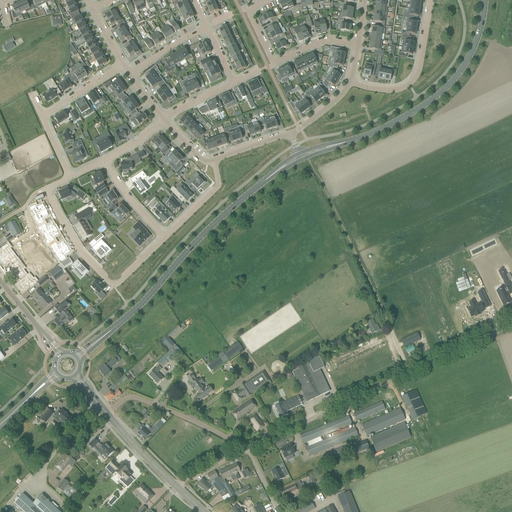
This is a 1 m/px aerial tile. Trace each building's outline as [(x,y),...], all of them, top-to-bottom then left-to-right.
[(26,0),(21,2),(26,13),(34,9),(32,6),(32,5),(29,6),(27,3),(26,0)] [(41,6),(38,0),(32,0),(35,4),(32,6),(34,9),(34,10),(37,9),(36,8),(41,6)] [(43,0),(38,0),(41,6),(43,9),(47,7),(46,4),(43,0)] [(137,0),(136,0),(133,2),(136,8),(133,10),(135,13),(136,16),(140,15),(138,12),(142,10),(137,0)] [(144,4),(142,0),(137,0),(142,10),(146,8),(147,11),(151,10),(149,6),(147,3),(144,4)] [(284,0),(285,1),(284,1),(290,12),(294,10),(296,12),(299,12),(297,6),(293,7),(289,0),(284,0)] [(300,0),(301,4),(297,6),(299,12),(302,11),(307,10),(307,8),(306,0),(300,0)] [(312,10),(316,9),(315,3),(312,3),(311,0),(306,0),(307,8),(312,7),(312,10)] [(319,5),(324,5),(323,0),(317,0),(318,3),(315,3),(316,9),(319,9),(319,5)] [(323,0),(324,5),(324,7),(330,7),(330,8),(333,8),(333,3),(332,2),(329,2),(329,0),(323,0)] [(74,1),(66,5),(68,9),(69,11),(68,12),(77,7),(75,8),(74,6),(76,5),(74,1)] [(130,3),(126,5),(131,15),(135,13),(133,10),(136,8),(133,2),(133,1),(130,3)] [(175,3),(174,3),(175,6),(178,11),(189,6),(186,1),(181,3),(179,1),(177,2),(175,3)] [(217,5),(215,1),(211,3),(206,5),(208,10),(213,7),(217,5)] [(290,12),(284,1),(283,2),(283,1),(280,2),(280,3),(279,4),(282,10),(280,12),(282,17),(285,16),(285,15),(290,12)] [(21,2),(17,5),(22,15),(21,14),(21,13),(25,11),(26,12),(26,13),(21,2)] [(346,5),(340,4),(340,7),(342,8),(341,13),(347,14),(352,14),(353,13),(354,13),(354,10),(353,10),(353,9),(346,8),(346,5)] [(22,15),(17,5),(12,7),(13,10),(11,11),(13,19),(14,19),(16,18),(17,18),(17,17),(21,15),(22,15)] [(213,7),(208,10),(211,15),(220,10),(217,5),(213,7)] [(182,16),(191,11),(189,6),(178,11),(180,17),(182,16)] [(77,7),(68,12),(70,16),(71,18),(79,14),(78,12),(79,11),(77,7)] [(118,16),(119,16),(116,10),(113,12),(112,9),(110,10),(111,13),(106,16),(109,21),(118,16)] [(405,17),(413,19),(414,16),(419,17),(420,11),(410,10),(410,9),(409,9),(408,15),(403,14),(403,17),(405,17)] [(182,16),(181,16),(184,21),(186,21),(188,25),(193,23),(191,18),(193,17),(194,17),(191,11),(182,16)] [(271,20),(272,23),(278,20),(276,17),(275,17),(273,12),(263,17),(261,18),(262,19),(261,19),(262,22),(263,22),(264,23),(271,20)] [(338,21),(344,22),(344,19),(352,20),(352,19),(353,19),(353,16),(352,16),(352,14),(347,14),(341,13),(340,13),(339,18),(338,18),(338,21)] [(80,17),(79,14),(71,18),(73,21),(72,21),(74,25),(83,20),(81,16),(80,17)] [(60,16),(52,17),(53,26),(62,25),(60,16)] [(118,16),(109,21),(111,26),(112,26),(117,23),(119,26),(121,25),(124,23),(123,20),(120,21),(118,16)] [(383,18),(375,16),(374,22),(378,23),(378,25),(384,26),(385,18),(383,18)] [(412,22),(413,19),(405,17),(403,17),(402,20),(406,21),(405,27),(406,28),(416,29),(417,23),(412,22)] [(324,19),(318,20),(320,26),(321,33),(322,32),(322,33),(326,33),(325,32),(327,31),(324,19)] [(83,20),(74,25),(75,24),(77,26),(78,30),(86,26),(85,22),(83,23),(81,21),(83,20)] [(170,37),(173,34),(169,29),(172,27),(170,23),(168,20),(165,22),(167,25),(164,28),(170,37)] [(278,20),(272,23),(274,26),(267,29),(268,31),(267,31),(268,34),(269,34),(270,35),(280,30),(277,25),(280,24),(278,20)] [(320,26),(318,20),(313,22),(316,34),(317,33),(317,35),(320,34),(320,33),(321,33),(320,26)] [(176,32),(180,30),(174,21),(170,23),(172,27),(169,29),(173,34),(174,35),(177,33),(176,32)] [(343,25),(344,22),(338,21),(337,24),(341,25),(340,30),(350,32),(350,31),(351,31),(352,28),(351,27),(351,26),(343,25)] [(121,25),(119,26),(120,29),(115,32),(118,37),(128,31),(125,26),(126,26),(124,23),(121,25)] [(373,28),(372,33),(381,35),(384,35),(385,30),(384,29),(384,26),(378,25),(378,28),(373,28)] [(86,26),(78,30),(79,30),(80,33),(82,36),(90,32),(88,29),(86,30),(85,27),(86,26)] [(228,31),(230,31),(227,26),(218,30),(221,35),(227,32),(228,31)] [(302,35),(304,39),(305,38),(305,39),(308,38),(307,37),(309,36),(304,26),(299,29),(302,35)] [(162,33),(166,39),(170,37),(164,28),(160,30),(158,27),(155,29),(157,32),(159,35),(162,33)] [(303,39),(304,39),(302,35),(299,29),(298,27),(293,29),(290,30),(293,36),(295,34),(299,41),(300,41),(300,42),(303,40),(303,39)] [(401,32),(401,36),(410,37),(410,34),(415,35),(416,29),(406,28),(406,33),(401,32)] [(280,40),(286,37),(284,33),(283,34),(281,29),(280,30),(270,35),(270,36),(269,36),(270,39),(271,38),(272,40),(279,36),(280,40)] [(131,36),(128,31),(118,37),(121,42),(126,39),(128,42),(132,39),(131,36)] [(229,36),(231,36),(228,31),(227,32),(221,35),(223,39),(229,36)] [(90,32),(82,36),(83,39),(85,42),(93,38),(91,35),(89,36),(88,33),(90,32)] [(154,34),(160,43),(163,41),(163,42),(166,40),(166,39),(162,33),(159,35),(157,32),(154,34)] [(149,50),(153,48),(149,42),(152,40),(150,36),(148,33),(145,36),(147,38),(143,41),(149,50)] [(157,45),(160,43),(154,34),(150,36),(152,40),(149,42),(153,48),(157,46),(157,45)] [(233,40),(231,36),(229,36),(223,39),(225,44),(231,41),(233,40)] [(287,40),(286,37),(280,40),(282,43),(275,46),(278,51),(289,46),(286,41),(287,40)] [(404,42),(403,47),(413,49),(414,43),(409,42),(409,38),(401,37),(401,41),(404,42)] [(6,53),(15,48),(12,42),(14,41),(12,38),(6,41),(7,45),(3,47),(6,53)] [(87,45),(89,49),(97,44),(95,41),(93,42),(92,39),(93,39),(93,38),(85,42),(85,43),(86,42),(87,45)] [(132,39),(128,42),(129,44),(124,48),(127,53),(134,49),(137,47),(138,46),(133,38),(132,39)] [(231,41),(225,44),(227,49),(233,46),(235,45),(236,45),(234,39),(233,40),(231,41)] [(196,49),(198,53),(208,48),(206,43),(201,46),(200,43),(193,46),(195,50),(196,49)] [(97,44),(89,49),(90,51),(92,55),(100,51),(98,47),(96,48),(95,45),(97,45),(97,44)] [(381,51),(382,46),(370,44),(369,49),(374,50),(374,54),(383,56),(384,51),(381,51)] [(237,49),(235,45),(233,46),(227,49),(229,53),(234,51),(237,49)] [(142,54),(137,47),(134,49),(127,53),(130,57),(130,58),(136,54),(137,57),(142,54)] [(331,47),(329,58),(332,58),(344,61),(344,58),(345,58),(346,55),(345,54),(338,52),(339,49),(331,47)] [(413,49),(403,47),(402,53),(399,52),(398,56),(406,57),(407,54),(412,55),(413,49)] [(184,48),(179,52),(184,60),(186,62),(193,58),(188,50),(186,52),(184,48)] [(208,48),(198,53),(200,57),(199,58),(200,61),(206,58),(205,55),(211,53),(210,51),(211,51),(210,49),(209,49),(208,48)] [(229,53),(232,58),(237,55),(240,53),(238,49),(237,49),(234,51),(229,53)] [(100,51),(92,55),(93,55),(96,61),(103,57),(102,53),(100,54),(99,52),(100,51)] [(184,60),(179,52),(174,55),(179,63),(180,63),(184,60)] [(237,55),(232,58),(234,62),(239,60),(243,58),(240,53),(237,55)] [(308,56),(313,66),(318,64),(315,59),(313,55),(313,54),(308,56)] [(179,63),(174,55),(169,58),(174,66),(179,63)] [(308,69),(313,66),(308,56),(303,59),(308,69)] [(104,57),(103,57),(96,61),(99,67),(107,63),(105,59),(103,60),(102,58),(104,57)] [(174,66),(169,58),(164,62),(167,66),(163,68),(168,75),(172,72),(172,71),(176,69),(174,66)] [(209,58),(200,62),(202,66),(203,68),(205,67),(208,72),(209,71),(218,67),(217,66),(218,66),(217,64),(216,64),(215,61),(211,62),(209,58)] [(245,63),(243,58),(239,60),(234,62),(236,67),(242,64),(244,63),(245,63)] [(329,58),(328,66),(329,67),(332,67),(333,67),(338,68),(338,65),(343,66),(344,61),(332,58),(329,58)] [(301,60),(299,61),(304,71),(308,69),(303,59),(301,60)] [(304,71),(299,61),(298,60),(295,62),(294,63),(299,73),(304,71)] [(0,86),(1,86),(9,102),(22,96),(21,93),(37,85),(32,75),(20,81),(18,75),(14,77),(6,61),(0,64),(0,86)] [(366,63),(365,67),(364,67),(364,70),(364,71),(362,70),(361,73),(364,74),(363,76),(370,77),(371,72),(374,73),(376,63),(373,62),(372,64),(366,63)] [(79,63),(74,66),(77,69),(83,79),(87,76),(87,75),(84,71),(87,69),(83,63),(80,65),(79,63)] [(246,68),(244,63),(242,64),(236,67),(238,72),(246,68)] [(149,83),(157,77),(157,78),(158,77),(155,71),(158,69),(155,65),(149,70),(152,73),(145,78),(147,80),(146,80),(149,83)] [(386,70),(387,69),(381,68),(381,66),(377,65),(375,73),(379,74),(378,79),(384,80),(386,70)] [(288,66),(283,69),(287,77),(288,78),(296,74),(293,69),(290,70),(290,69),(288,66)] [(212,77),(208,79),(211,84),(218,81),(215,76),(221,73),(219,70),(220,70),(219,67),(218,68),(218,67),(209,71),(212,77)] [(328,75),(338,81),(340,76),(335,73),(338,68),(333,67),(329,75),(328,75)] [(83,80),(82,80),(83,79),(77,69),(69,74),(69,75),(72,78),(75,76),(79,82),(80,81),(80,82),(83,80)] [(276,76),(279,83),(288,78),(287,77),(283,69),(277,71),(279,75),(276,76)] [(392,71),(386,70),(384,80),(390,81),(391,76),(395,77),(397,70),(392,70),(392,71)] [(188,79),(193,91),(199,88),(197,83),(202,81),(198,73),(194,75),(195,77),(193,78),(189,80),(188,79)] [(72,78),(69,75),(64,78),(66,81),(59,85),(64,92),(72,87),(70,84),(74,81),(72,78)] [(338,81),(328,75),(326,78),(322,84),(326,89),(328,87),(329,86),(330,84),(334,86),(336,84),(336,85),(338,81),(337,81),(338,81)] [(159,88),(165,83),(160,76),(158,77),(157,78),(157,77),(149,83),(150,83),(149,84),(151,87),(152,86),(153,88),(157,85),(159,88)] [(58,88),(52,79),(47,82),(51,89),(42,96),(47,103),(57,96),(57,95),(54,91),(58,88)] [(193,91),(188,79),(186,80),(182,82),(181,80),(178,82),(182,89),(184,88),(187,93),(187,94),(193,91)] [(112,93),(113,92),(123,85),(122,85),(123,84),(121,81),(120,82),(119,80),(113,85),(110,81),(104,86),(107,90),(109,88),(112,93)] [(260,88),(257,81),(254,82),(253,82),(251,83),(248,85),(252,93),(259,90),(260,93),(262,92),(264,96),(268,94),(264,86),(260,88)] [(161,90),(157,93),(160,98),(169,92),(168,92),(165,87),(167,86),(165,83),(159,88),(161,90)] [(313,90),(320,99),(321,99),(324,97),(324,96),(325,95),(323,92),(325,90),(320,84),(317,86),(318,87),(313,90)] [(121,100),(125,96),(123,93),(126,90),(125,88),(123,85),(123,86),(123,85),(113,92),(120,101),(121,100)] [(240,88),(239,89),(234,91),(237,96),(239,100),(243,99),(246,97),(248,102),(252,100),(248,92),(247,90),(244,92),(243,91),(242,89),(242,87),(240,88)] [(311,88),(305,93),(305,94),(305,95),(311,101),(313,100),(316,103),(320,99),(313,90),(311,88),(311,89),(311,88)] [(170,90),(168,92),(169,92),(160,98),(161,98),(160,99),(162,102),(163,101),(164,103),(168,101),(169,103),(176,98),(170,91),(170,90)] [(101,98),(102,99),(100,100),(95,92),(88,96),(94,104),(98,102),(100,105),(104,103),(105,104),(109,101),(104,95),(101,98)] [(228,94),(225,95),(225,94),(222,96),(222,97),(221,97),(225,106),(230,103),(232,107),(237,104),(235,98),(231,100),(228,94)] [(308,104),(311,101),(305,95),(303,97),(304,98),(299,102),(299,103),(305,111),(306,111),(309,109),(309,108),(311,107),(308,104)] [(126,110),(126,109),(135,102),(131,97),(129,99),(126,96),(125,96),(121,100),(123,103),(122,104),(126,110)] [(89,103),(87,105),(83,99),(75,104),(77,107),(76,108),(80,115),(86,112),(88,115),(94,111),(89,103)] [(207,107),(204,108),(207,113),(209,111),(210,113),(217,109),(218,110),(217,111),(219,114),(223,112),(222,109),(221,109),(220,108),(222,107),(219,101),(217,103),(215,100),(208,103),(209,105),(207,107)] [(139,108),(135,102),(126,109),(132,117),(138,113),(136,110),(139,108)] [(292,102),(289,103),(291,107),(295,113),(298,111),(300,115),(302,113),(303,114),(305,112),(305,111),(299,103),(295,106),(292,102)] [(69,114),(66,116),(64,112),(54,118),(59,124),(68,119),(69,120),(72,118),(74,122),(78,119),(73,111),(69,114)] [(273,116),(268,118),(272,128),(274,128),(277,127),(277,126),(276,121),(280,120),(277,113),(273,114),(273,116)] [(145,116),(144,114),(141,116),(138,118),(137,119),(135,116),(129,120),(131,123),(132,123),(136,127),(147,119),(147,118),(146,116),(145,116)] [(180,121),(183,125),(191,118),(188,114),(180,121)] [(191,118),(183,125),(185,127),(187,129),(195,122),(193,120),(191,118)] [(263,118),(260,119),(262,126),(265,125),(267,130),(272,128),(268,118),(269,120),(265,121),(264,121),(263,118)] [(257,122),(252,124),(255,134),(261,132),(259,127),(262,126),(260,119),(259,119),(260,120),(257,121),(257,122)] [(190,133),(197,127),(194,123),(195,122),(187,129),(190,133)] [(255,134),(252,124),(247,126),(247,125),(243,126),(245,132),(248,131),(250,136),(252,135),(252,136),(255,135),(255,134)] [(238,128),(233,130),(233,131),(237,141),(242,139),(240,133),(244,132),(242,125),(238,127),(238,128)] [(119,132),(113,135),(118,143),(124,140),(123,139),(124,138),(125,139),(125,138),(126,138),(126,137),(127,137),(124,131),(127,129),(125,126),(120,128),(122,131),(120,132),(119,132)] [(194,137),(200,131),(197,127),(190,133),(194,137)] [(70,131),(62,135),(63,139),(64,141),(64,140),(66,144),(70,142),(70,144),(74,142),(73,141),(74,141),(70,131)] [(204,134),(200,131),(194,137),(197,141),(204,134)] [(237,141),(233,131),(228,133),(227,131),(224,132),(226,138),(229,137),(231,143),(237,141)] [(106,137),(101,140),(106,150),(112,147),(109,142),(112,140),(107,132),(104,134),(106,137)] [(223,134),(219,136),(222,146),(227,144),(227,143),(225,139),(224,135),(223,136),(223,134)] [(154,144),(158,148),(165,141),(162,137),(159,139),(157,136),(151,142),(154,145),(154,144)] [(215,137),(214,137),(218,147),(222,146),(219,136),(219,137),(215,139),(215,137)] [(210,140),(213,149),(218,147),(214,137),(210,139),(210,140)] [(106,150),(101,140),(96,142),(95,140),(92,142),(95,149),(98,148),(101,153),(106,150)] [(78,162),(78,163),(83,160),(84,159),(81,152),(85,150),(81,141),(72,145),(75,152),(71,154),(75,163),(78,162)] [(165,141),(158,148),(157,149),(163,155),(169,150),(167,147),(169,145),(165,141)] [(152,154),(146,148),(144,150),(149,156),(152,154)] [(169,165),(179,155),(175,151),(171,155),(169,153),(164,157),(166,159),(165,160),(169,165)] [(4,155),(5,158),(0,160),(2,163),(11,160),(8,153),(4,155)] [(183,160),(179,155),(169,165),(173,169),(176,172),(182,166),(179,164),(183,160)] [(133,170),(132,165),(135,163),(131,158),(123,162),(121,163),(121,164),(120,165),(122,168),(122,170),(123,170),(124,173),(129,170),(133,170)] [(176,172),(175,173),(180,178),(182,175),(181,173),(185,169),(182,166),(176,172)] [(134,186),(135,187),(141,195),(144,193),(147,190),(141,182),(144,179),(141,176),(140,174),(143,172),(142,171),(130,180),(131,181),(132,180),(135,184),(134,185),(132,187),(134,186)] [(161,172),(159,174),(162,179),(161,179),(164,182),(167,180),(161,172)] [(106,188),(103,182),(104,181),(101,174),(100,173),(98,174),(92,177),(94,180),(96,185),(98,188),(100,192),(106,188)] [(188,180),(185,183),(189,188),(192,185),(193,186),(196,190),(198,191),(200,188),(200,187),(201,186),(202,187),(206,183),(197,173),(189,181),(188,180)] [(181,195),(187,201),(193,196),(184,186),(178,192),(173,187),(170,190),(178,198),(181,195)] [(68,190),(67,188),(58,192),(62,201),(70,197),(73,199),(76,195),(69,190),(68,190)] [(108,192),(106,188),(100,192),(97,194),(102,201),(105,199),(109,205),(107,206),(109,208),(118,199),(113,192),(109,194),(108,192)] [(76,195),(82,199),(85,195),(79,191),(76,195)] [(170,210),(173,213),(174,212),(175,213),(180,208),(175,203),(177,200),(172,195),(168,200),(170,201),(166,204),(171,209),(170,210)] [(159,202),(155,207),(158,210),(158,211),(155,214),(164,223),(170,217),(166,214),(168,212),(171,215),(159,202)] [(34,206),(28,209),(30,212),(32,211),(35,216),(45,211),(43,208),(42,205),(35,209),(34,206)] [(129,213),(122,205),(118,210),(114,205),(107,211),(110,214),(111,214),(113,216),(116,212),(120,217),(117,219),(120,223),(124,220),(123,219),(129,213)] [(88,208),(78,214),(82,220),(92,214),(88,208)] [(45,211),(35,216),(37,221),(35,223),(37,226),(43,223),(41,220),(48,216),(46,214),(47,214),(45,211)] [(15,221),(8,225),(14,237),(21,233),(15,221)] [(79,223),(76,226),(84,239),(91,235),(89,232),(83,221),(79,223)] [(139,247),(150,237),(150,236),(147,233),(138,223),(136,225),(135,225),(135,226),(134,227),(132,228),(133,228),(135,231),(136,231),(138,234),(137,235),(136,236),(135,237),(133,239),(132,239),(133,240),(136,243),(139,247)] [(44,225),(38,228),(40,231),(42,230),(45,235),(55,229),(54,226),(53,226),(52,224),(46,228),(44,225)] [(55,229),(45,235),(48,240),(46,241),(48,244),(54,241),(52,238),(58,235),(57,232),(55,229)] [(92,249),(91,249),(95,253),(101,259),(104,256),(105,257),(109,253),(102,247),(105,244),(101,240),(104,237),(101,234),(92,242),(93,241),(96,245),(92,249)] [(55,243),(50,247),(52,250),(54,248),(57,253),(67,246),(65,244),(64,244),(63,242),(57,246),(55,243)] [(2,251),(0,253),(0,260),(9,254),(6,249),(8,248),(6,245),(0,249),(2,251)] [(67,246),(57,253),(60,258),(58,259),(60,262),(66,259),(64,256),(70,252),(68,249),(69,249),(67,246)] [(492,286),(477,249),(453,259),(468,296),(492,286)] [(9,254),(0,260),(0,261),(2,264),(2,263),(4,266),(10,262),(11,264),(17,260),(15,257),(13,259),(9,254)] [(73,263),(69,258),(60,264),(64,270),(73,263)] [(77,260),(71,266),(74,269),(72,271),(76,275),(79,272),(81,275),(83,277),(88,272),(85,268),(84,268),(83,267),(83,266),(77,260)] [(15,267),(12,269),(19,278),(24,274),(18,265),(20,264),(18,261),(13,265),(15,267)] [(58,266),(49,273),(56,282),(64,275),(58,266)] [(506,287),(497,292),(503,305),(509,302),(504,291),(506,290),(506,289),(511,287),(509,281),(506,276),(504,272),(500,275),(506,287)] [(44,276),(37,283),(40,287),(48,280),(47,279),(44,276)] [(27,278),(18,285),(23,291),(29,285),(31,288),(36,284),(33,281),(32,283),(27,278)] [(97,281),(91,287),(98,295),(97,296),(101,301),(106,296),(101,292),(104,289),(100,285),(101,285),(101,284),(100,285),(99,284),(100,283),(99,284),(97,281)] [(39,290),(33,296),(37,302),(38,301),(49,292),(47,290),(42,293),(39,290)] [(472,309),(469,310),(472,317),(478,314),(478,315),(481,314),(480,313),(486,310),(483,304),(489,301),(483,290),(478,293),(482,302),(476,305),(475,303),(471,306),(472,309)] [(49,292),(38,301),(44,309),(52,303),(47,297),(51,294),(49,292)] [(85,308),(89,305),(83,299),(80,302),(85,308)] [(64,313),(62,312),(70,306),(71,306),(66,300),(58,306),(57,304),(53,306),(61,316),(64,313)] [(91,321),(98,313),(90,307),(87,310),(91,314),(87,318),(91,321)] [(0,320),(2,319),(8,314),(4,309),(1,311),(0,309),(0,320)] [(59,328),(67,322),(69,324),(74,320),(67,311),(64,313),(61,316),(54,321),(59,328)] [(13,328),(17,325),(12,319),(8,322),(7,323),(6,321),(0,326),(0,332),(2,331),(5,334),(13,328)] [(372,334),(375,332),(379,330),(377,325),(375,326),(372,320),(368,322),(367,323),(372,334)] [(174,334),(180,328),(178,325),(160,341),(169,350),(174,345),(168,338),(174,333),(174,334)] [(22,329),(18,332),(17,331),(8,338),(14,346),(23,339),(22,338),(26,335),(22,329)] [(406,339),(401,341),(402,342),(403,345),(404,347),(405,347),(409,345),(420,339),(417,333),(406,339)] [(210,370),(212,372),(243,350),(237,342),(207,364),(206,365),(210,370)] [(162,367),(180,351),(176,346),(157,363),(162,367)] [(111,352),(110,351),(102,357),(106,361),(111,357),(109,354),(111,352)] [(105,365),(102,367),(99,370),(104,377),(110,372),(109,370),(118,362),(121,360),(117,355),(114,358),(105,365)] [(330,391),(328,387),(320,370),(324,368),(319,357),(308,362),(309,364),(306,365),(320,396),(330,391)] [(303,395),(306,402),(320,396),(306,365),(292,372),(303,395)] [(158,373),(161,369),(158,366),(155,370),(154,369),(148,375),(158,384),(163,379),(158,373)] [(246,387),(251,394),(270,381),(263,371),(244,384),(246,387)] [(126,378),(124,375),(114,384),(110,388),(112,390),(126,378)] [(190,381),(192,384),(190,386),(193,390),(195,389),(197,393),(198,392),(199,394),(195,397),(199,402),(207,396),(207,395),(213,391),(209,387),(207,388),(205,390),(201,385),(204,383),(201,379),(198,381),(198,380),(196,382),(193,378),(190,381)] [(402,397),(412,420),(426,413),(416,390),(402,397)] [(113,395),(109,391),(103,396),(109,402),(114,397),(115,398),(121,394),(118,391),(113,395)] [(287,403),(284,404),(283,401),(278,403),(277,404),(275,405),(276,408),(276,409),(277,408),(280,414),(282,413),(284,417),(288,415),(287,411),(288,411),(288,410),(290,409),(290,410),(301,405),(297,397),(287,402),(287,403)] [(237,420),(256,407),(251,400),(232,413),(237,420)] [(356,422),(361,420),(385,409),(382,402),(353,414),(356,422)] [(368,436),(386,428),(387,428),(405,420),(400,408),(381,416),(361,425),(367,438),(369,437),(368,436)] [(48,409),(41,419),(45,422),(48,417),(50,418),(54,413),(48,409)] [(65,423),(70,418),(66,415),(67,414),(62,410),(61,411),(59,409),(55,414),(57,416),(55,418),(59,421),(60,420),(65,423)] [(255,415),(250,419),(254,425),(253,426),(257,431),(264,426),(260,421),(259,421),(255,415)] [(358,436),(355,428),(323,441),(321,436),(324,435),(325,435),(352,424),(349,416),(302,435),(304,440),(305,443),(307,442),(308,445),(305,446),(309,457),(358,436)] [(151,428),(151,429),(146,425),(144,428),(141,426),(137,430),(140,432),(138,434),(145,440),(150,434),(152,436),(164,424),(160,421),(154,427),(155,428),(153,430),(151,428)] [(405,423),(370,438),(377,452),(411,438),(405,423)] [(99,443),(95,439),(89,445),(92,449),(99,443)] [(369,448),(366,441),(355,445),(358,453),(369,448)] [(114,452),(113,451),(113,452),(109,447),(106,443),(102,447),(100,444),(95,449),(101,456),(103,454),(107,458),(114,452)] [(291,445),(281,449),(285,458),(285,457),(287,461),(289,460),(287,456),(289,455),(294,453),(293,449),(291,445)] [(329,461),(345,454),(342,447),(326,454),(329,461)] [(62,472),(65,468),(68,464),(71,467),(75,461),(65,453),(55,467),(62,472)] [(111,462),(105,468),(105,469),(106,469),(112,474),(115,471),(116,472),(122,477),(123,477),(122,478),(123,478),(127,480),(130,477),(131,476),(131,475),(131,474),(131,475),(130,474),(129,474),(129,473),(128,472),(126,471),(127,471),(121,465),(119,468),(113,462),(112,463),(111,462)] [(240,479),(237,473),(240,471),(236,464),(230,467),(233,474),(236,480),(237,480),(240,479)] [(220,472),(222,477),(223,479),(230,476),(233,474),(230,467),(220,472)] [(285,478),(284,477),(288,475),(284,467),(280,469),(280,468),(271,472),(276,483),(285,478)] [(249,474),(247,469),(241,472),(244,480),(251,476),(249,474)] [(209,482),(213,487),(213,486),(219,493),(218,494),(222,498),(228,494),(225,489),(218,477),(215,471),(207,475),(210,481),(209,482)] [(316,482),(312,475),(308,477),(312,485),(316,482)] [(69,483),(64,479),(57,488),(58,488),(62,492),(69,483)] [(208,481),(206,483),(202,480),(197,484),(206,493),(210,490),(211,489),(213,487),(209,482),(208,481)] [(299,480),(290,484),(294,493),(298,491),(305,487),(303,483),(301,484),(299,480)] [(230,499),(235,496),(227,482),(223,484),(230,499)] [(142,484),(136,491),(140,494),(138,497),(143,502),(145,500),(148,503),(154,496),(142,484)] [(290,484),(284,487),(280,490),(283,498),(288,496),(294,493),(290,484)] [(337,496),(343,511),(358,511),(350,491),(337,496)] [(22,495),(14,503),(24,511),(58,511),(48,502),(49,501),(42,494),(33,504),(22,495)] [(115,496),(108,503),(111,506),(118,499),(115,496)] [(308,511),(315,508),(311,501),(292,511),(308,511)] [(240,508),(242,506),(238,503),(232,510),(234,511),(242,511),(243,510),(240,508)]
